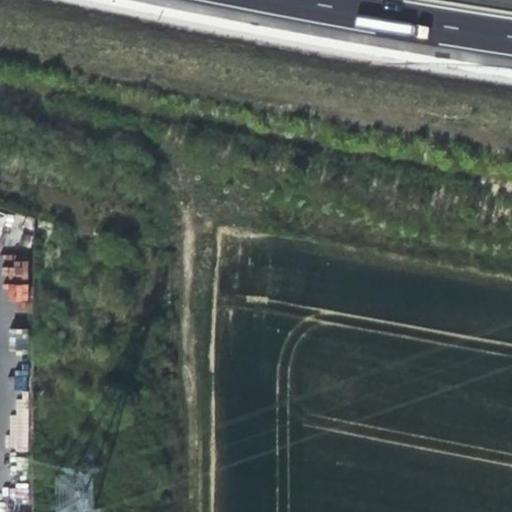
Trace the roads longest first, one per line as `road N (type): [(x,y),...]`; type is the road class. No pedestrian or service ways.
road 1 (track): [(185,143),(187,511)]
road 2 (track): [(185,143),(208,126),(511,158)]
road 3 (motorway): [(298,0),(511,34)]
